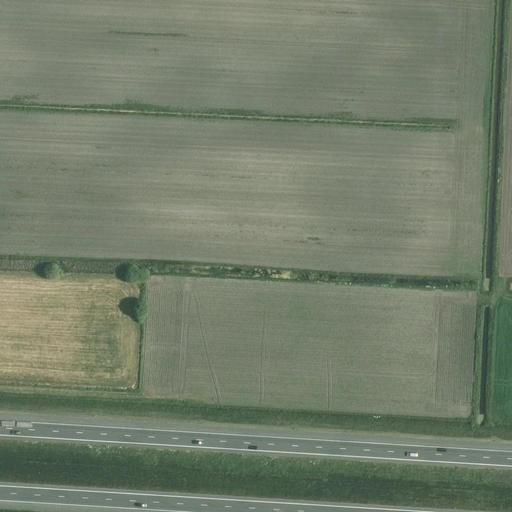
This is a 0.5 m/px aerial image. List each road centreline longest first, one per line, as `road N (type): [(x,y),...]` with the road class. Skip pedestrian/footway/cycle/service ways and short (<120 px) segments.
road 1 (motorway): [(511,459),(0,428)]
road 2 (motorway): [(0,492),(333,511)]
